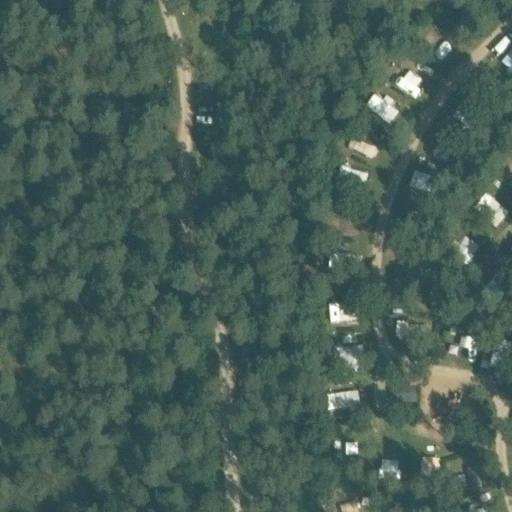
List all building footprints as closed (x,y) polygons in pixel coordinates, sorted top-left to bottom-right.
[(420,47),(436,65),(450,52),(435,34),(420,47)] [(413,91),(423,80),(404,62),(394,73),(413,91)] [(368,120),(391,127),(397,109),(374,102),(368,120)] [(345,156),(356,164),(367,148),(356,140),(345,156)] [(494,203),(480,215),(494,233),(509,221),(494,203)] [(340,222),(339,243),(360,244),(361,223),(340,222)] [(451,368),(472,370),(475,339),(454,337),(451,368)] [(351,369),(355,352),(337,349),(334,366),(351,369)] [(350,423),(348,404),(326,406),(328,425),(350,423)]
